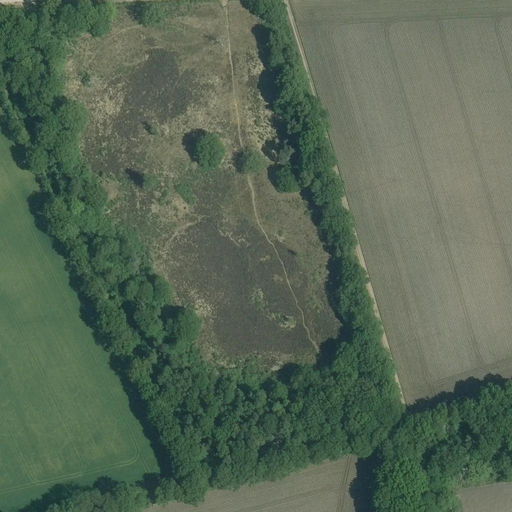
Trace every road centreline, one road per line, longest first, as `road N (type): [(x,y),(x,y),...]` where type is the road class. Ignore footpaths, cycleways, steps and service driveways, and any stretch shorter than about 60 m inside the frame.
road 1 (track): [(408,426),(286,0)]
road 2 (track): [(195,481),(375,433),(389,444),(375,511)]
road 3 (track): [(389,444),(408,426),(511,391)]
